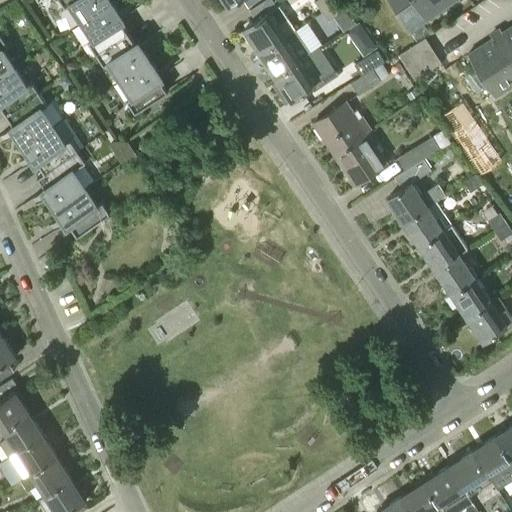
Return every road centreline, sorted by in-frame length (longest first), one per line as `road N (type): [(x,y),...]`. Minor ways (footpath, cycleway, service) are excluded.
road 1 (residential): [(456,408),(190,0)]
road 2 (residential): [(131,511),(0,212)]
road 3 (residential): [(296,511),(456,408)]
